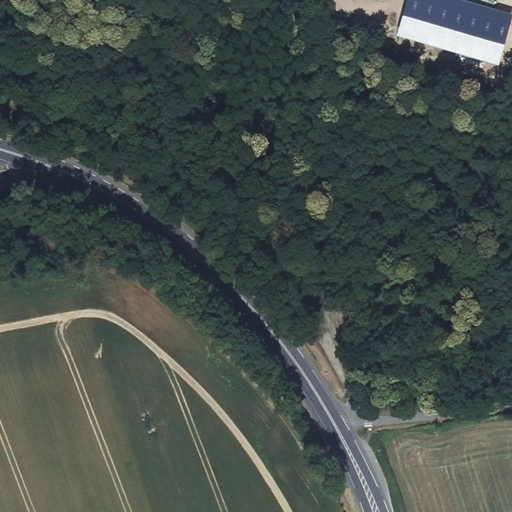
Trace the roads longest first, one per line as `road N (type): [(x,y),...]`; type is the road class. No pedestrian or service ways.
road 1 (primary): [(334,424),(250,301),(183,237),(89,181),(0,148)]
road 2 (unclassified): [(511,407),(334,424)]
